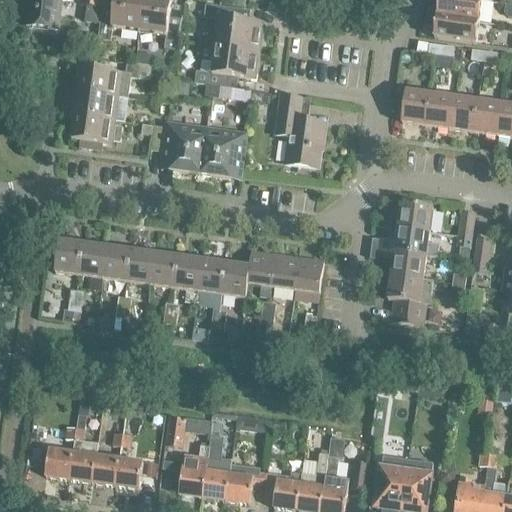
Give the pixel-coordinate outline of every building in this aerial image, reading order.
[(29,0),(26,27),(58,31),(61,1),(73,2),(73,0),(29,0)] [(81,0),(80,8),(87,9),(103,12),(104,4),(104,0),(81,0)] [(113,31),(140,35),(144,0),(116,0),(115,6),(104,4),(103,12),(98,42),(111,43),(113,31)] [(172,0),(144,0),(140,35),(166,38),(164,51),(176,53),(182,16),(170,14),(172,0)] [(469,0),(440,0),(438,18),(480,23),(483,2),(469,0)] [(220,22),(216,49),(260,55),(264,27),(242,23),(244,12),(206,7),(204,20),(220,22)] [(477,46),(480,23),(438,18),(435,40),(477,46)] [(419,44),(417,54),(427,55),(429,45),(419,44)] [(429,56),(438,57),(440,47),(430,46),(429,56)] [(455,49),(440,47),(438,57),(454,59),(455,49)] [(257,83),(260,55),(216,49),(212,76),(197,74),(195,86),(207,88),(214,89),(221,90),(230,91),(232,80),(257,83)] [(472,61),(484,63),(485,53),(473,51),(472,61)] [(498,55),(485,53),(484,63),(496,65),(498,55)] [(138,55),(136,66),(151,68),(153,69),(154,57),(138,55)] [(149,83),(151,68),(128,65),(126,76),(83,69),(79,93),(119,99),(119,100),(128,101),(131,81),(149,83)] [(207,88),(205,99),(212,100),(214,89),(207,88)] [(214,89),(212,100),(219,101),(221,90),(214,89)] [(252,94),(243,92),(241,104),(250,105),(252,94)] [(116,123),(119,99),(79,93),(76,118),(116,123)] [(402,125),(429,129),(433,97),(407,94),(402,125)] [(456,100),(433,97),(429,129),(452,132),(456,100)] [(309,102),(281,99),(276,137),(290,139),(286,165),(319,169),(323,144),(325,144),(327,129),(306,126),(309,102)] [(452,132),(474,135),(478,103),(456,100),(452,132)] [(474,135),(498,138),(503,106),(478,103),(474,135)] [(511,107),(503,106),(498,138),(511,140),(511,107)] [(80,150),(103,153),(104,147),(112,148),(113,143),(121,144),(123,129),(115,128),(116,123),(76,118),(73,142),(81,144),(80,150)] [(167,131),(164,155),(162,172),(201,177),(207,132),(168,126),(167,131)] [(142,137),(154,139),(155,129),(143,127),(142,137)] [(152,153),(164,155),(167,131),(155,129),(154,139),(152,153)] [(247,137),(207,132),(201,177),(241,183),(247,137)] [(401,206),(398,230),(430,234),(433,210),(401,206)] [(463,214),(459,238),(472,240),(475,216),(463,214)] [(391,243),(390,253),(427,258),(439,260),(440,247),(429,246),(430,234),(398,230),(396,244),(391,243)] [(470,250),(472,240),(459,238),(458,249),(470,250)] [(478,241),(475,264),(487,266),(491,242),(478,241)] [(56,275),(80,278),(84,246),(60,243),(56,275)] [(109,250),(84,246),(80,278),(105,282),(109,250)] [(133,253),(109,250),(105,282),(129,285),(133,253)] [(129,285),(152,288),(157,256),(133,253),(129,285)] [(394,264),(392,278),(424,282),(427,258),(390,253),(388,263),(394,264)] [(249,287),(273,290),(277,258),(252,255),(250,269),(251,269),(249,287)] [(180,259),(157,256),(152,288),(175,291),(180,259)] [(301,261),(277,258),(273,290),(296,293),(301,261)] [(175,291),(200,295),(204,262),(180,259),(175,291)] [(325,265),(301,261),(296,293),(320,297),(325,265)] [(200,295),(223,298),(227,266),(204,262),(200,295)] [(486,277),(487,266),(475,264),(473,275),(486,277)] [(250,269),(227,266),(223,298),(247,301),(249,287),(251,269),(250,269)] [(511,270),(505,270),(502,293),(511,294),(511,270)] [(454,276),(453,286),(465,287),(467,278),(454,276)] [(424,282),(392,278),(388,302),(395,303),(392,325),(425,330),(428,308),(430,309),(434,284),(424,282)] [(72,293),(70,303),(83,304),(84,295),(72,293)] [(119,299),(118,310),(130,312),(132,301),(119,299)] [(468,313),(478,315),(480,302),(470,300),(468,313)] [(82,315),(83,304),(70,303),(69,313),(75,314),(82,315)] [(264,305),(263,315),(275,317),(277,307),(264,305)] [(167,306),(165,316),(178,318),(179,307),(167,306)] [(129,321),(130,312),(118,310),(116,320),(129,321)] [(64,312),(63,324),(73,326),(75,314),(69,313),(64,312)] [(214,312),(213,323),(225,325),(227,314),(214,312)] [(274,327),(275,317),(263,315),(261,325),(274,327)] [(177,328),(178,318),(165,316),(164,326),(177,328)] [(305,331),(315,332),(317,320),(307,318),(305,331)] [(224,334),(225,325),(213,323),(211,333),(224,334)] [(381,372),(378,390),(402,394),(405,376),(385,373),(381,372)] [(511,387),(500,385),(497,406),(511,407),(511,387)] [(421,387),(419,399),(426,401),(430,398),(431,388),(421,387)] [(495,397),(481,395),(478,416),(493,418),(495,397)] [(75,452),(71,482),(94,486),(98,458),(100,447),(85,445),(88,419),(79,418),(78,432),(76,444),(75,452)] [(187,423),(171,420),(167,448),(183,450),(187,423)] [(242,434),(258,436),(260,423),(238,420),(237,427),(243,428),(242,434)] [(213,433),(212,440),(222,441),(224,428),(214,426),(213,433)] [(68,431),(67,443),(76,444),(78,432),(68,431)] [(114,437),(113,449),(122,450),(124,438),(114,437)] [(124,438),(122,450),(131,451),(132,440),(124,438)] [(226,504),(231,468),(232,468),(233,463),(222,462),(225,441),(211,440),(210,451),(202,501),(226,504)] [(50,453),(46,479),(71,482),(75,452),(63,450),(63,455),(50,453)] [(180,497),(202,501),(210,451),(202,450),(200,463),(185,461),(184,466),(175,465),(171,494),(180,495),(180,497)] [(98,458),(94,486),(118,489),(121,462),(120,461),(121,458),(109,456),(109,460),(98,458)] [(297,511),(320,511),(329,460),(329,458),(320,457),(317,479),(302,477),(301,486),(297,511)] [(480,470),(488,471),(490,458),(482,457),(480,470)] [(488,471),(485,491),(481,511),(504,511),(507,499),(509,488),(496,486),(498,472),(496,472),(498,460),(490,458),(488,471)] [(377,510),(383,511),(401,511),(409,463),(384,459),(377,510)] [(320,511),(345,511),(349,484),(350,483),(337,481),(339,461),(329,460),(320,511)] [(121,462),(118,489),(140,492),(144,465),(121,462)] [(409,463),(401,511),(427,511),(434,466),(409,463)] [(365,493),(369,467),(356,465),(352,491),(365,493)] [(253,486),(262,488),(264,476),(261,475),(261,471),(232,468),(231,468),(226,504),(250,507),(253,486)] [(455,488),(456,477),(441,475),(440,486),(455,488)] [(286,511),(297,511),(301,486),(289,485),(290,479),(269,476),(267,488),(277,490),(274,510),(286,511)] [(456,511),(481,511),(485,491),(475,489),(472,489),(473,482),(462,480),(456,511)]
